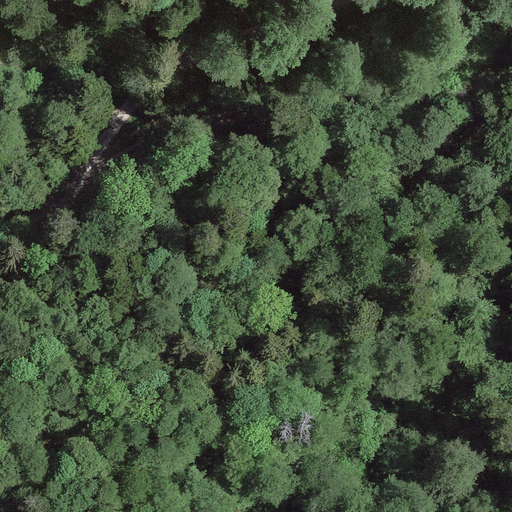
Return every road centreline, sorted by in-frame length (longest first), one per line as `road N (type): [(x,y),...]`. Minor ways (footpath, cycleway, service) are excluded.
road 1 (track): [(511,90),(282,110),(200,130),(136,154),(0,238)]
road 2 (track): [(0,309),(144,90),(166,72),(344,0)]
